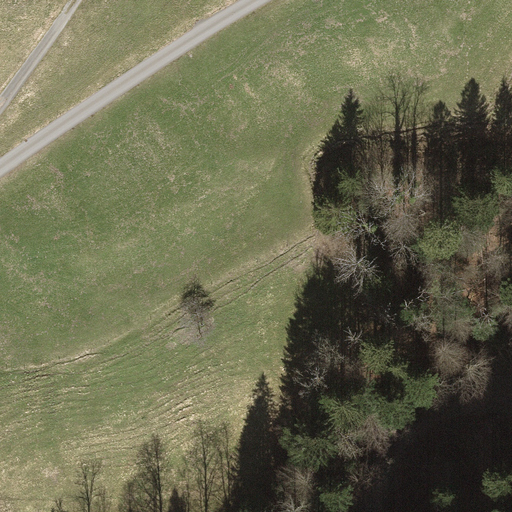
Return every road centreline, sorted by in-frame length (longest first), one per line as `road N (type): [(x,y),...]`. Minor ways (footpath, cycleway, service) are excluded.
road 1 (residential): [(260,0),(0,170)]
road 2 (track): [(0,108),(77,0)]
